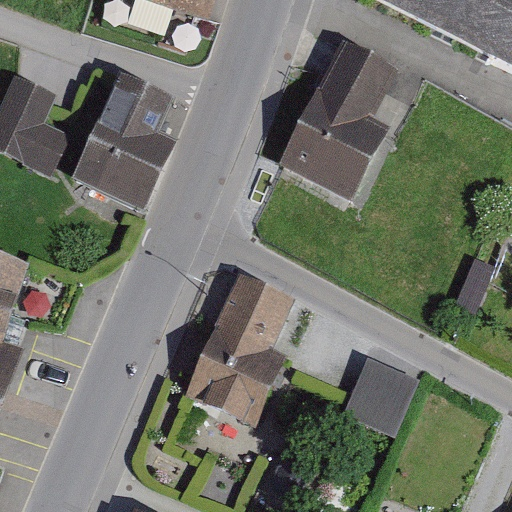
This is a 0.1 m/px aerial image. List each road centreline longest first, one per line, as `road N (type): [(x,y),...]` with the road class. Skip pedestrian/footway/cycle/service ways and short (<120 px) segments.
road 1 (residential): [(181,226),(511,400)]
road 2 (residential): [(59,511),(181,226)]
road 3 (residential): [(0,20),(231,100)]
road 4 (residential): [(181,226),(231,100)]
